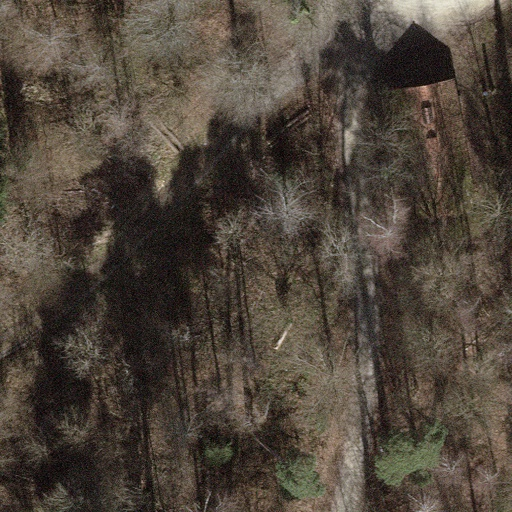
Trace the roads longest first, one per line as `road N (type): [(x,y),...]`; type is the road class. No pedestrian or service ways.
road 1 (track): [(0,351),(118,253),(250,106),(321,49),(364,34)]
road 2 (track): [(364,34),(351,93),(370,300),(366,400),(344,511)]
